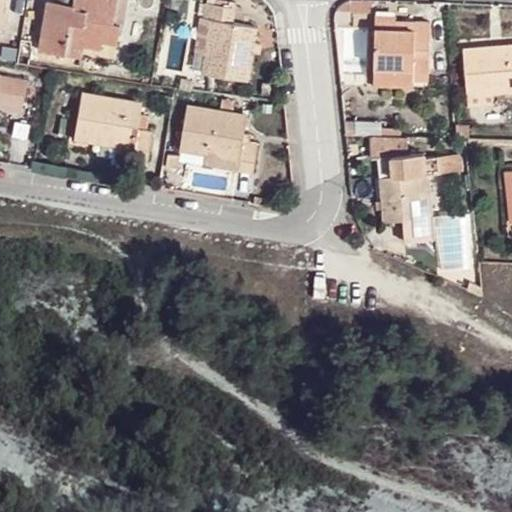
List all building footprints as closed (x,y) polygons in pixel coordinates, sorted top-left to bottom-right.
[(72,0),(73,0),(72,6),(64,5),(46,2),(38,50),(65,54),(67,43),(83,46),(101,49),(101,40),(116,43),(119,25),(112,24),(115,0),(72,0)] [(212,18),(212,22),(209,45),(197,43),(193,71),(245,79),(249,52),(251,43),(253,25),(233,23),(235,8),(205,3),(202,17),(212,18)] [(375,6),(374,20),(389,20),(389,6),(375,6)] [(389,20),(374,20),(373,85),(411,85),(412,77),(427,78),(429,21),(389,20)] [(209,45),(212,22),(200,21),(197,43),(209,45)] [(81,57),(83,46),(67,43),(65,54),(81,57)] [(261,43),(251,43),(249,52),(260,53),(261,43)] [(464,50),(467,96),(496,94),(511,92),(511,49),(496,51),(495,47),(464,50)] [(25,81),(0,76),(0,107),(20,111),(25,81)] [(496,94),(467,96),(468,107),(497,105),(496,94)] [(140,106),(81,96),(74,138),(134,148),(133,161),(147,162),(151,132),(137,130),(140,106)] [(221,101),(218,112),(230,115),(232,102),(221,101)] [(230,115),(218,112),(187,108),(179,150),(206,154),(237,159),(236,171),(252,173),(256,145),(249,145),(241,143),(242,134),(245,117),(230,115)] [(250,136),(242,134),(241,143),(249,145),(250,136)] [(392,136),(368,136),(371,171),(379,171),(379,159),(394,157),(392,136)] [(237,159),(206,154),(204,165),(236,171),(237,159)] [(421,175),(431,174),(443,173),(441,157),(427,158),(426,154),(394,157),(379,159),(384,223),(403,221),(406,243),(438,240),(435,215),(425,216),(421,175)] [(461,154),(441,157),(443,173),(463,170),(461,154)] [(176,162),(165,160),(164,167),(175,168),(176,162)] [(435,215),(431,174),(421,175),(425,216),(435,215)]
